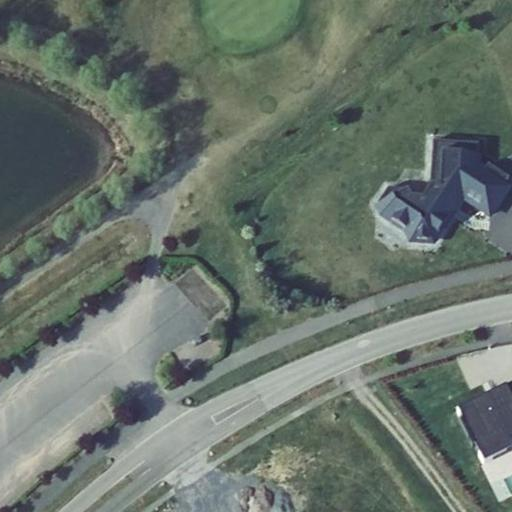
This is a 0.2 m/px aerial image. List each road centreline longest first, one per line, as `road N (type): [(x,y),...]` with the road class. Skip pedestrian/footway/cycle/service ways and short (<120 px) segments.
road 1 (residential): [(511,307),(402,334),(305,373),(165,453),(88,511)]
road 2 (track): [(341,356),(459,511)]
